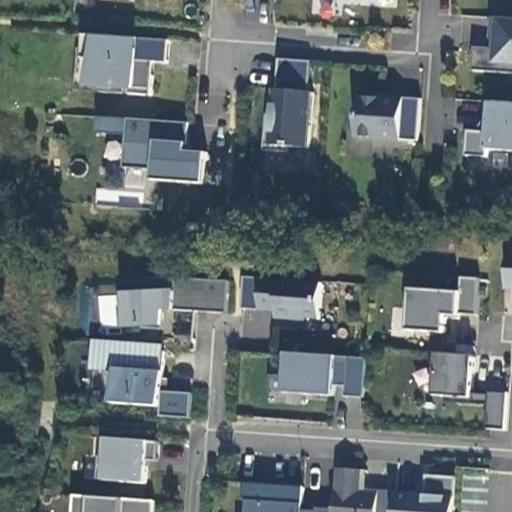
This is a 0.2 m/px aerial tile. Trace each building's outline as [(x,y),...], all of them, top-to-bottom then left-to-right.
[(511,18),(492,18),(490,39),(493,39),(492,48),(475,47),(473,70),(511,73),(511,18)] [(168,64),(169,41),(85,35),(83,57),(76,57),(74,84),(99,86),(99,92),(113,93),(113,87),(130,88),(129,94),(152,96),(154,76),(147,76),(148,62),(155,62),(168,64)] [(311,61),(278,59),(277,90),(274,90),(272,115),(272,124),(267,124),(265,151),(291,153),(291,147),(308,148),(312,92),(309,92),(311,61)] [(155,62),(148,62),(147,76),(154,76),(155,62)] [(74,90),(99,92),(99,86),(74,84),(74,90)] [(419,142),(422,99),(386,97),(385,99),(360,97),(357,138),(419,142)] [(489,132),(479,131),(469,130),(467,156),(488,158),(489,150),(511,151),(511,103),(486,102),(485,121),(490,121),(489,132)] [(190,123),(130,119),(127,169),(156,171),(155,181),(206,184),(208,153),(188,152),(190,123)] [(479,130),(479,131),(489,132),(490,121),(485,121),(479,130)] [(166,308),(176,309),(176,311),(229,314),(231,281),(171,277),(154,279),(154,293),(126,295),(127,306),(122,306),(123,327),(145,326),(145,328),(165,329),(166,308)] [(462,292),(413,289),(410,331),(447,333),(448,318),(461,320),(462,315),(479,316),(481,279),(463,277),(462,292)] [(264,279),(246,278),(244,310),(261,312),(264,279)] [(323,283),(264,279),(261,312),(279,313),(278,319),(321,322),(323,283)] [(511,314),(511,290),(505,290),(503,314),(511,314)] [(368,359),(288,353),(285,393),(335,396),(336,386),(346,387),(345,397),(366,398),(368,359)] [(476,356),(439,353),(436,396),(448,397),(448,402),(489,405),(487,429),(506,430),(509,393),(490,391),(490,395),(474,394),(476,356)] [(165,372),(117,369),(115,404),(162,407),(162,417),(191,419),(193,394),(163,392),(165,372)] [(160,442),(110,439),(109,457),(101,457),(100,480),(147,484),(149,461),(159,461),(160,442)] [(363,471),(339,469),(335,509),(335,511),(378,511),(380,493),(367,492),(362,491),(363,471)] [(395,511),(455,511),(458,478),(428,475),(427,495),(397,494),(395,511)] [(305,487),(247,483),(246,501),(249,501),(247,511),(335,511),(335,509),(318,508),(318,511),(304,510),(305,487)] [(397,492),(380,490),(380,493),(378,511),(395,511),(397,494),(397,492)] [(155,511),(156,501),(77,496),(75,511),(155,511)]
